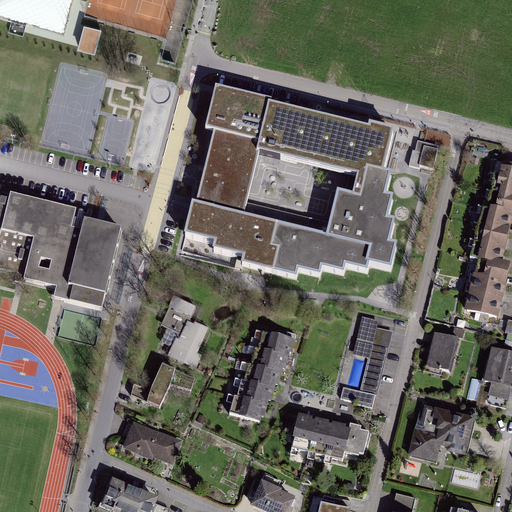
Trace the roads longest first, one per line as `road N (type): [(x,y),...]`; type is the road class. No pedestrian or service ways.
road 1 (residential): [(95,459),(198,61),(467,122)]
road 2 (residential): [(368,511),(467,122)]
road 3 (residential): [(95,459),(215,511)]
